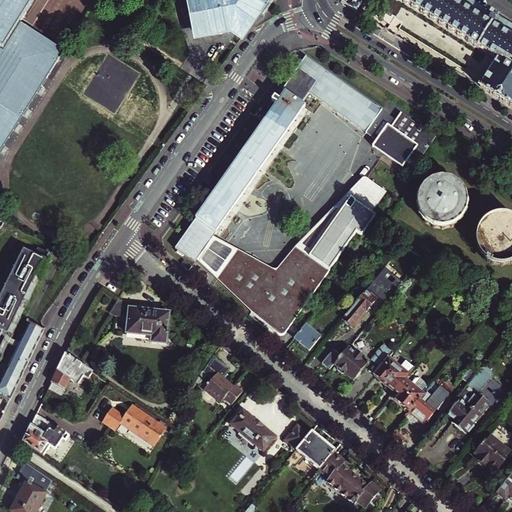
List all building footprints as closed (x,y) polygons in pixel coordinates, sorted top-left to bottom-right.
[(0,0),(0,153),(64,51),(20,24),(34,0),(188,0),(185,0),(187,17),(198,40),(201,39),(201,41),(230,38),(238,43),(266,5),(269,0),(0,0)] [(511,0),(340,0),(341,2),(511,108),(511,0)] [(373,146),(377,149),(384,154),(403,167),(407,162),(414,167),(435,138),(401,114),(397,121),(306,57),(295,72),(293,71),(275,97),(280,100),(175,249),(195,263),(306,107),(301,103),(309,92),(377,140),(373,146)] [(407,162),(403,167),(411,172),(414,167),(407,162)] [(360,235),(374,216),(369,212),(383,193),(363,179),(308,256),(296,247),(292,254),(290,253),(284,261),(286,262),(274,278),(256,265),(257,263),(246,255),(244,257),(235,250),(216,277),(254,305),(250,311),(282,337),(356,232),(360,235)] [(363,179),(296,247),(308,256),(363,179)] [(444,179),(442,179),(440,179),(438,179),(436,180),(434,180),(432,181),(430,182),(429,183),(427,184),(425,185),(424,186),(423,188),(422,189),(420,191),(419,193),(419,194),(418,196),(417,198),(417,200),(417,202),(417,204),(417,206),(417,208),(418,210),(418,212),(419,214),(420,215),(421,217),(422,219),(423,220),(425,222),(426,223),(428,224),(429,225),(431,226),(433,227),(435,228),(436,228),(438,229),(441,229),(444,229),(446,228),(448,228),(450,227),(452,227),(454,226),(455,225),(457,224),(459,223),(460,221),(461,220),(462,218),(464,217),(464,215),(465,213),(466,211),(466,209),(467,207),(467,205),(467,203),(467,201),(467,199),(466,197),(466,196),(465,194),(464,192),(463,190),(462,189),(461,187),(459,186),(458,184),(456,183),(455,182),(453,181),(451,180),(449,180),(447,179),(446,179),(444,179)] [(503,216),(501,216),(499,216),(497,216),(495,217),(493,217),(491,218),(489,219),(488,220),(486,221),(485,222),(483,224),(482,225),(481,227),(480,228),(479,230),(478,232),(477,234),(477,236),(477,238),(476,240),(476,242),(476,243),(477,245),(477,247),(478,249),(479,251),(479,253),(480,255),(482,256),(483,258),(484,259),(486,260),(487,261),(489,262),(491,263),(493,264),(494,265),(496,265),(498,266),(500,266),(502,266),(504,266),(506,265),(508,265),(510,264),(511,264),(511,263),(511,218),(510,217),(508,217),(506,216),(505,216),(503,216)] [(0,339),(3,334),(7,336),(44,260),(25,250),(0,301),(0,339)] [(0,360),(1,361),(49,262),(44,260),(7,336),(3,334),(0,339),(0,360)] [(377,292),(386,300),(396,289),(387,281),(377,292)] [(346,303),(352,308),(363,296),(356,290),(346,303)] [(363,296),(352,308),(342,320),(352,328),(366,312),(366,313),(376,301),(366,292),(363,296)] [(152,337),(151,344),(166,345),(169,315),(130,310),(130,306),(118,298),(109,313),(115,317),(128,318),(127,334),(152,337)] [(44,332),(30,324),(0,385),(0,394),(11,399),(44,332)] [(320,337),(305,325),(295,337),(300,341),(299,343),(309,351),(320,337)] [(388,358),(393,353),(384,345),(371,360),(381,368),(388,358)] [(355,353),(349,348),(334,365),(338,368),(338,371),(342,375),(346,375),(354,382),(369,364),(362,359),(364,357),(357,352),(355,353)] [(84,376),(88,379),(92,373),(66,355),(50,387),(62,396),(66,388),(70,379),(78,384),(84,376)] [(229,369),(213,356),(206,366),(203,372),(212,379),(204,389),(220,403),(224,399),(232,405),(243,392),(235,385),(234,387),(226,380),(224,382),(221,379),(229,369)] [(400,368),(388,358),(381,368),(374,375),(394,392),(405,379),(414,367),(406,361),(400,368)] [(465,388),(481,368),(475,363),(455,387),(462,392),(465,388)] [(486,365),(469,384),(478,393),(495,374),(486,365)] [(77,395),(88,379),(84,376),(78,384),(70,379),(66,388),(77,395)] [(410,412),(424,395),(405,379),(394,392),(399,396),(395,400),(410,412)] [(462,392),(456,399),(459,401),(447,415),(454,421),(452,423),(465,434),(467,432),(469,433),(475,426),(473,425),(489,404),(476,393),(474,395),(465,388),(462,392)] [(428,390),(424,395),(410,412),(409,413),(424,426),(439,408),(429,400),(433,395),(428,390)] [(103,420),(116,429),(122,420),(157,442),(168,426),(133,401),(125,413),(113,405),(103,420)] [(252,447),(254,445),(264,453),(276,438),(243,411),(231,426),(240,433),(239,435),(252,447)] [(48,421),(37,414),(23,442),(32,448),(43,457),(51,446),(55,450),(62,439),(65,441),(69,437),(70,436),(48,421)] [(297,451),(309,435),(297,426),(285,441),(297,451)] [(312,432),(309,435),(297,451),(288,462),(295,467),(303,457),(319,471),(320,470),(335,453),(335,452),(312,432)] [(511,453),(490,435),(475,453),(480,457),(478,460),(487,467),(489,465),(497,472),(511,453)] [(345,462),(335,453),(320,470),(330,479),(327,482),(354,505),(357,501),(366,508),(380,491),(371,483),(368,487),(342,465),(345,462)] [(52,483),(25,464),(17,479),(26,484),(11,511),(38,511),(47,494),(52,483)] [(511,475),(497,494),(506,502),(509,498),(511,500),(511,475)]
